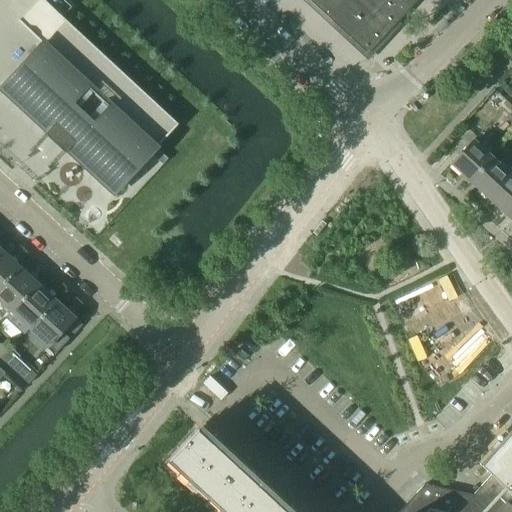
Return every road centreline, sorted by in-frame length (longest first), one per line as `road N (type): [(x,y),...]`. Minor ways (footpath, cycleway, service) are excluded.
road 1 (tertiary): [(181,360),(366,121)]
road 2 (residential): [(511,327),(366,121)]
road 3 (residential): [(0,192),(181,360)]
road 4 (residential): [(321,511),(218,415),(263,365)]
road 5 (tertiary): [(366,121),(236,0)]
road 6 (residential): [(263,365),(392,482)]
road 7 (residential): [(366,121),(486,0)]
road 8 (tertiary): [(76,490),(181,360)]
road 9 (residential): [(511,386),(462,440),(427,450),(392,482)]
